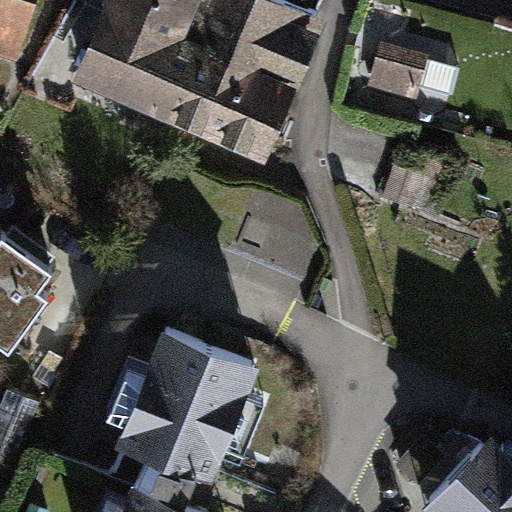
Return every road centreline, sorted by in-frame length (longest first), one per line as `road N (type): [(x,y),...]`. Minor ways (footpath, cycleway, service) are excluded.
road 1 (residential): [(349,0),(313,156),(354,316),(362,408),(324,511)]
road 2 (unknown): [(354,316),(190,278),(151,277),(109,326),(72,416)]
